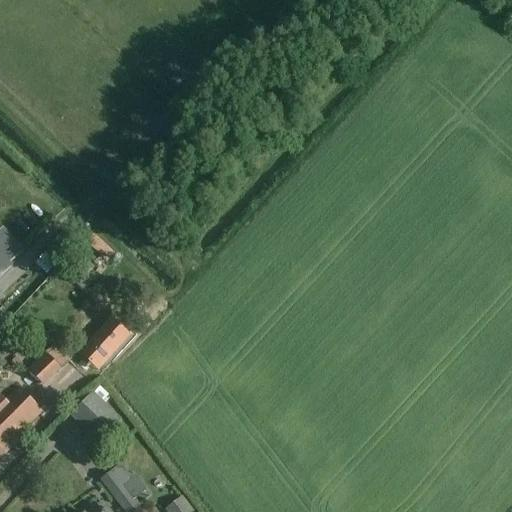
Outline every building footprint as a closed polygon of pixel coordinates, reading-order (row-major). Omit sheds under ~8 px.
[(24,256),(9,270),(0,261),(0,305),(37,269),(24,256)] [(86,280),(65,261),(58,269),(79,288),(86,280)] [(48,391),(65,374),(47,355),(29,372),(48,391)] [(39,412),(17,389),(6,400),(0,394),(0,457),(21,436),(18,433),(39,412)] [(98,396),(69,429),(105,460),(134,427),(98,396)] [(125,511),(135,511),(149,502),(119,462),(99,478),(125,511)] [(165,511),(192,511),(193,511),(182,498),(165,511)]
